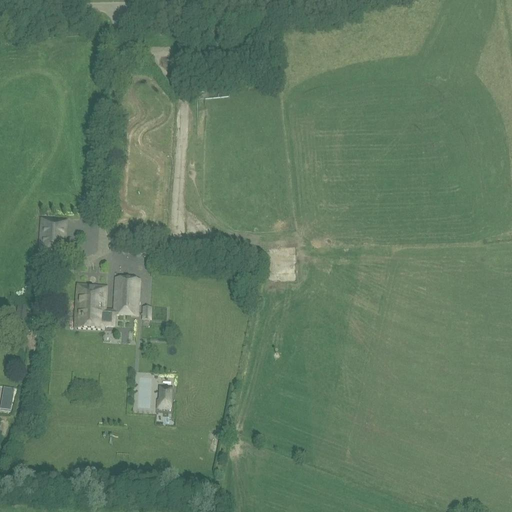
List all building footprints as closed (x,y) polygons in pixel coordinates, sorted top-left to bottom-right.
[(41,219),(39,251),(63,252),(65,221),(41,219)] [(137,316),(139,281),(115,279),(114,311),(105,311),(106,291),(77,289),(75,329),(104,330),(104,317),(116,317),(116,316),(137,316)] [(28,307),(18,305),(16,323),(25,324),(28,307)] [(152,308),(142,308),(142,321),(152,321),(152,308)] [(14,389),(4,387),(0,409),(11,410),(14,389)] [(163,409),(170,410),(171,390),(164,389),(160,389),(160,400),(157,400),(156,409),(163,409)]
